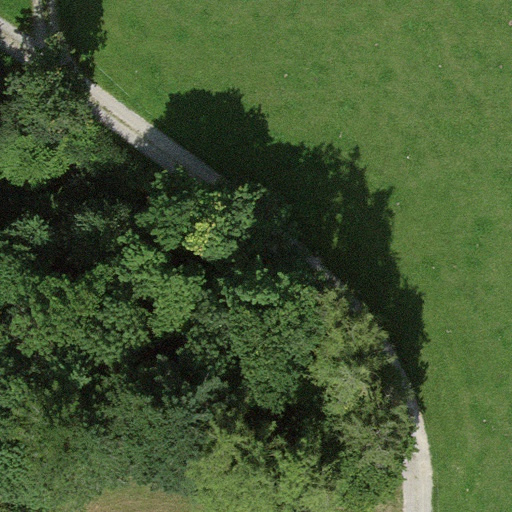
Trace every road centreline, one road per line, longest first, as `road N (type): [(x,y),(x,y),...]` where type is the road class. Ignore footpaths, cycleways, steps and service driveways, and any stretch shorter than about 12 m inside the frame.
road 1 (track): [(424,511),(418,431),(384,345),(301,250),(0,36)]
road 2 (track): [(108,113),(56,45),(50,0)]
